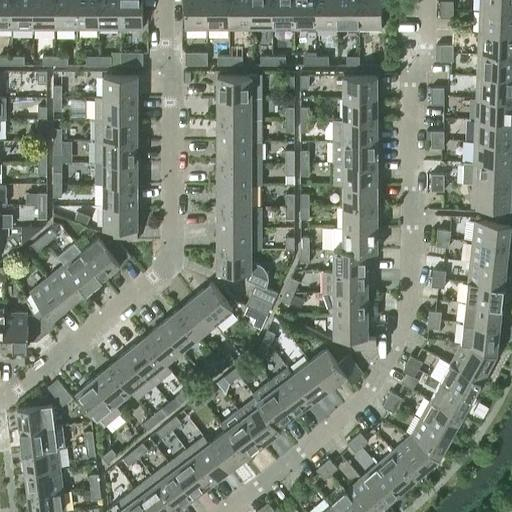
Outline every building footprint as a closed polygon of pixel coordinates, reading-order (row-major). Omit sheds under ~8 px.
[(0,0),(0,27),(11,27),(11,0),(0,0)] [(11,0),(11,27),(33,27),(32,0),(11,0)] [(32,0),(33,27),(55,27),(54,0),(32,0)] [(54,0),(55,27),(76,27),(76,0),(54,0)] [(76,0),(76,27),(98,27),(98,0),(76,0)] [(98,0),(98,27),(120,27),(119,0),(98,0)] [(119,0),(120,27),(142,27),(142,0),(119,0)] [(184,0),(184,27),(207,27),(206,0),(184,0)] [(206,0),(207,27),(228,27),(228,0),(206,0)] [(228,0),(228,27),(250,27),(249,0),(228,0)] [(249,0),(250,27),(272,27),(271,0),(249,0)] [(271,0),(272,27),(293,27),(293,0),(271,0)] [(293,0),(293,27),(315,27),(315,0),(293,0)] [(315,0),(315,27),(337,27),(336,0),(315,0)] [(336,0),(337,27),(358,27),(358,0),(336,0)] [(358,0),(358,27),(381,27),(381,1),(393,1),(393,0),(358,0)] [(511,0),(479,0),(480,9),(511,10),(511,0)] [(452,8),(440,8),(440,16),(453,16),(452,8)] [(511,10),(480,9),(479,30),(511,31),(511,10)] [(511,31),(479,30),(478,52),(511,53),(511,31)] [(440,42),(440,51),(453,51),(453,42),(440,42)] [(120,63),(142,63),(142,50),(120,50),(120,63)] [(184,63),(207,63),(207,50),(184,50),(184,63)] [(453,51),(440,51),(440,60),(453,59),(453,51)] [(511,53),(478,52),(477,74),(511,75),(511,53)] [(0,63),(11,63),(11,54),(0,54),(0,63)] [(11,54),(11,63),(24,63),(24,54),(11,54)] [(42,63),(55,63),(55,54),(42,54),(42,63)] [(55,54),(55,63),(67,63),(67,54),(55,54)] [(85,63),(98,63),(98,54),(85,54),(85,63)] [(98,54),(98,63),(111,63),(111,54),(98,54)] [(216,63),(229,63),(229,54),(216,54),(216,63)] [(229,54),(229,63),(242,63),(242,54),(229,54)] [(260,63),(272,63),(272,54),(260,54),(260,63)] [(272,54),(272,63),(285,63),(285,54),(272,54)] [(303,63),(315,63),(315,54),(303,54),(303,63)] [(315,54),(315,63),(328,63),(328,54),(315,54)] [(346,63),(359,63),(359,55),(346,55),(346,63)] [(37,82),(46,82),(46,69),(37,69),(37,82)] [(217,73),(217,96),(261,96),(261,73),(256,73),(256,72),(249,72),(249,73),(217,73)] [(103,73),(103,96),(137,96),(137,73),(103,73)] [(285,86),(294,86),(294,73),(285,73),(285,86)] [(300,86),(308,86),(308,73),(300,73),(300,86)] [(343,73),(343,96),(377,96),(377,73),(343,73)] [(511,75),(477,74),(476,95),(511,96),(511,75)] [(52,83),(52,96),(61,96),(61,83),(52,83)] [(431,85),(431,94),(444,94),(444,85),(431,85)] [(444,94),(431,94),(431,102),(444,102),(444,94)] [(511,96),(476,95),(475,117),(511,118),(511,96)] [(61,96),(52,96),(52,108),(61,108),(61,96)] [(95,96),(95,117),(137,117),(137,96),(103,96),(95,96)] [(217,96),(217,117),(260,118),(261,96),(217,96)] [(343,96),(343,118),(377,118),(377,96),(343,96)] [(37,105),(37,117),(46,117),(46,105),(37,105)] [(285,105),(285,118),(294,118),(294,105),(285,105)] [(300,105),(300,118),(308,118),(308,105),(300,105)] [(46,117),(37,117),(37,130),(46,130),(46,117)] [(95,117),(95,139),(137,139),(137,117),(95,117)] [(217,117),(217,139),(260,139),(260,118),(217,117)] [(511,118),(475,117),(474,138),(511,140),(511,118)] [(294,118),(285,118),(285,130),(294,130),(294,118)] [(308,118),(300,118),(300,130),(308,130),(308,118)] [(333,118),(333,139),(377,139),(377,118),(343,118),(333,118)] [(61,126),(52,126),(52,139),(61,139),(61,130),(61,126)] [(431,128),(431,137),(444,137),(444,128),(431,128)] [(444,137),(431,137),(431,146),(444,146),(444,137)] [(511,140),(474,138),(473,160),(511,162),(511,157),(511,140)] [(61,139),(52,139),(52,152),(61,152),(61,139)] [(95,161),(103,161),(137,160),(137,139),(95,139),(95,161)] [(217,139),(217,161),(260,161),(260,139),(217,139)] [(333,139),(333,161),(377,161),(377,139),(333,139)] [(37,148),(37,160),(46,160),(46,148),(37,148)] [(285,148),(285,161),(294,161),(294,148),(285,148)] [(300,148),(300,161),(308,161),(308,148),(300,148)] [(46,160),(37,160),(37,173),(46,173),(46,160)] [(103,161),(103,182),(137,182),(137,160),(103,161)] [(462,181),(472,182),(511,183),(511,162),(473,160),(463,160),(462,181)] [(217,161),(217,183),(260,183),(260,161),(217,161)] [(294,161),(285,161),(285,174),(293,174),(294,161)] [(308,161),(300,161),(300,173),(308,173),(308,161)] [(333,182),(343,182),(377,182),(377,161),(333,161),(333,182)] [(52,169),(52,182),(61,182),(61,169),(52,169)] [(431,172),(431,180),(444,180),(444,172),(431,172)] [(444,180),(431,180),(431,189),(444,189),(444,180)] [(61,182),(52,182),(52,195),(61,195),(61,182)] [(103,182),(103,204),(137,204),(137,182),(103,182)] [(343,182),(343,204),(377,204),(377,182),(343,182)] [(511,183),(472,182),(472,204),(510,206),(511,183)] [(217,183),(217,204),(260,204),(260,183),(217,183)] [(37,191),(37,204),(46,204),(46,191),(37,191)] [(285,192),(285,204),(293,204),(294,192),(285,192)] [(300,192),(300,204),(308,204),(308,192),(300,192)] [(46,204),(37,204),(37,216),(46,216),(46,204)] [(113,226),(113,236),(117,238),(137,239),(137,204),(103,204),(103,226),(113,226)] [(217,204),(216,226),(260,226),(260,204),(217,204)] [(293,204),(285,204),(285,217),(293,217),(293,204)] [(308,204),(300,204),(300,217),(308,217),(308,204)] [(343,204),(343,226),(377,226),(377,204),(343,204)] [(475,218),(472,239),(508,243),(510,222),(475,218)] [(50,226),(41,234),(46,241),(56,233),(50,226)] [(216,226),(216,247),(250,248),(260,248),(260,226),(216,226)] [(333,226),(333,248),(367,248),(367,249),(377,249),(377,226),(343,226),(333,226)] [(437,227),(436,235),(449,237),(450,228),(437,227)] [(46,241),(41,234),(31,242),(36,249),(46,241)] [(98,234),(80,249),(102,276),(129,254),(117,238),(113,236),(104,243),(98,234)] [(285,248),(293,248),(293,235),(285,235),(285,248)] [(300,235),(300,247),(308,247),(308,235),(300,235)] [(449,237),(436,235),(436,244),(448,245),(449,237)] [(472,239),(470,260),(506,264),(508,243),(472,239)] [(57,254),(63,262),(85,289),(102,276),(80,249),(74,241),(57,254)] [(255,281),(250,292),(272,302),(277,290),(264,284),(265,282),(266,279),(266,275),(266,271),(264,268),(262,265),(259,263),(255,262),(252,261),(250,261),(250,248),(216,247),(216,270),(246,270),(246,277),(255,281)] [(308,247),(300,247),(300,260),(308,260),(308,247)] [(333,248),(333,269),(367,269),(367,249),(367,248),(333,248)] [(470,260),(468,280),(504,284),(506,264),(470,260)] [(63,262),(47,276),(68,303),(85,289),(63,262)] [(433,267),(432,276),(445,277),(446,269),(433,267)] [(324,291),(334,291),(367,291),(367,269),(333,269),(323,269),(324,291)] [(290,275),(285,287),(293,291),(298,279),(290,275)] [(31,292),(25,296),(33,311),(32,312),(47,331),(57,323),(52,316),(68,303),(47,276),(29,290),(31,292)] [(445,277),(432,276),(431,284),(444,286),(445,277)] [(211,280),(193,294),(214,320),(232,306),(211,280)] [(468,280),(466,300),(502,304),(504,284),(468,280)] [(293,291),(285,287),(280,298),(288,302),(293,291)] [(334,291),(324,291),(324,293),(332,305),(334,305),(334,312),(367,312),(377,312),(377,300),(367,300),(367,291),(334,291)] [(272,302),(250,292),(245,303),(266,313),(272,302)] [(193,294),(176,308),(198,334),(214,320),(193,294)] [(466,300),(464,321),(499,324),(502,304),(466,300)] [(176,308),(160,321),(181,348),(198,334),(176,308)] [(429,308),(428,317),(440,318),(441,310),(429,308)] [(27,311),(4,310),(4,345),(27,345),(27,339),(36,339),(47,331),(32,312),(27,312),(27,311)] [(334,335),(351,335),(351,347),(375,347),(375,334),(367,334),(367,312),(334,312),(334,335)] [(440,318),(428,317),(427,325),(440,327),(440,318)] [(160,321),(143,335),(164,361),(181,348),(160,321)] [(464,321),(461,341),(497,345),(499,324),(464,321)] [(266,328),(261,339),(269,343),(274,331),(266,328)] [(143,335),(126,349),(154,383),(170,369),(164,361),(143,335)] [(269,343),(261,339),(256,350),(264,354),(269,343)] [(461,341),(450,361),(481,379),(496,352),(497,345),(461,341)] [(327,345),(308,359),(329,386),(346,373),(351,379),(362,371),(347,352),(337,359),(327,345)] [(126,349),(109,362),(130,388),(137,396),(154,383),(126,349)] [(228,351),(218,359),(224,366),(234,358),(228,351)] [(411,353),(407,361),(418,367),(422,359),(411,353)] [(224,366),(218,359),(208,367),(214,374),(224,366)] [(243,359),(233,367),(239,373),(248,365),(243,359)] [(308,359),(291,372),(311,399),(329,386),(308,359)] [(418,367),(407,361),(403,368),(414,375),(418,367)] [(450,361),(440,379),(472,397),(481,379),(450,361)] [(109,362),(93,376),(114,402),(130,388),(109,362)] [(286,365),(269,378),(294,412),(311,399),(291,372),(286,365)] [(239,373),(233,367),(223,374),(229,381),(239,373)] [(114,402),(93,376),(75,390),(102,424),(120,410),(114,402)] [(47,385),(62,403),(72,395),(57,377),(47,385)] [(195,378),(185,386),(190,393),(200,385),(195,378)] [(251,392),(254,396),(259,402),(260,402),(277,425),(278,424),(294,412),(269,378),(251,392)] [(440,379),(430,397),(462,415),(472,397),(440,379)] [(190,393),(185,386),(175,394),(181,401),(190,393)] [(209,386),(199,394),(204,401),(214,393),(209,386)] [(391,389),(387,397),(398,403),(402,395),(391,389)] [(204,401),(199,394),(189,402),(195,409),(204,401)] [(254,396),(237,408),(262,442),(281,428),(278,424),(277,425),(260,402),(259,402),(254,396)] [(398,403),(387,397),(383,404),(394,410),(398,403)] [(430,397),(420,415),(452,432),(462,415),(430,397)] [(17,406),(20,428),(54,424),(51,402),(17,406)] [(161,406),(151,414),(157,421),(166,413),(161,406)] [(220,421),(225,428),(245,455),(262,442),(237,408),(220,421)] [(175,413),(165,421),(171,428),(181,420),(175,413)] [(157,421),(151,414),(141,422),(147,429),(157,421)] [(420,415),(411,433),(442,450),(452,432),(420,415)] [(171,428),(165,421),(155,429),(161,436),(171,428)] [(20,428),(22,450),(57,445),(54,424),(20,428)] [(225,428),(207,441),(228,468),(245,455),(225,428)] [(83,430),(85,442),(93,441),(92,429),(83,430)] [(360,430),(353,435),(362,445),(368,439),(360,430)] [(411,433),(392,449),(415,476),(439,456),(442,450),(411,433)] [(203,434),(185,447),(210,481),(228,468),(207,441),(203,434)] [(362,445),(353,435),(347,441),(355,451),(362,445)] [(142,440),(132,448),(137,455),(147,447),(142,440)] [(93,441),(85,442),(86,455),(95,453),(93,441)] [(22,450),(25,471),(59,467),(57,445),(22,450)] [(101,454),(106,461),(116,453),(111,446),(101,454)] [(185,447),(168,460),(193,494),(210,481),(185,447)] [(137,455),(132,448),(122,456),(128,463),(137,455)] [(392,449),(377,462),(400,489),(415,476),(392,449)] [(329,456),(323,462),(331,472),(337,466),(329,456)] [(168,460),(151,473),(176,507),(193,494),(168,460)] [(331,472),(323,462),(316,467),(324,477),(331,472)] [(377,462),(361,475),(384,503),(400,489),(377,462)] [(25,471),(27,493),(62,488),(59,467),(25,471)] [(88,473),(90,485),(99,484),(97,472),(88,473)] [(151,473),(133,486),(152,511),(168,511),(176,507),(151,473)] [(361,475),(346,489),(365,511),(373,511),(384,503),(361,475)] [(291,489),(299,499),(306,493),(298,483),(291,489)] [(99,484),(90,485),(91,498),(100,497),(99,484)] [(152,511),(133,486),(115,500),(106,507),(109,511),(152,511)] [(27,493),(29,511),(47,511),(65,510),(62,488),(27,493)] [(365,511),(346,489),(330,502),(338,511),(365,511)] [(338,511),(330,502),(318,511),(338,511)] [(277,511),(271,503),(264,508),(266,511),(277,511)]
